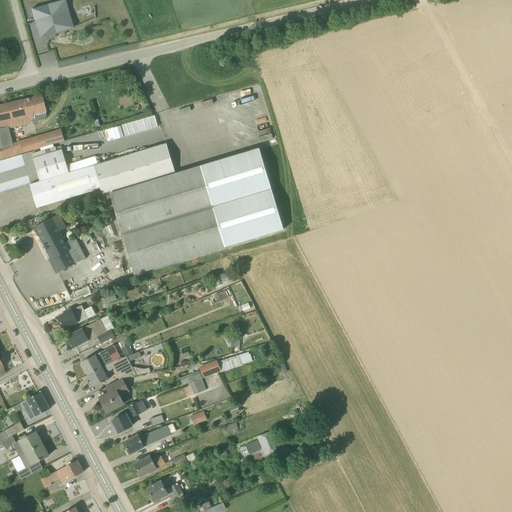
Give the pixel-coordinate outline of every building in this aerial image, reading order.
[(56,33),(55,31),(63,28),(63,31),(73,28),(71,20),(65,21),(63,13),(69,12),(68,8),(62,0),(31,9),(37,27),(38,27),(42,35),(43,37),(56,33)] [(0,130),(35,122),(44,120),(47,116),(46,111),(47,111),(43,96),(0,105),(0,130)] [(511,108),(509,103),(468,125),(511,208),(511,108)] [(155,116),(121,126),(124,137),(158,127),(155,116)] [(108,142),(117,139),(114,128),(114,127),(104,130),(108,142)] [(256,132),(260,142),(272,137),(269,127),(256,132)] [(0,158),(0,160),(65,141),(61,129),(3,146),(0,131),(0,158)] [(166,143),(69,173),(40,182),(30,185),(37,208),(100,189),(103,196),(111,194),(135,275),(284,229),(259,148),(176,174),(166,143)] [(33,159),(40,182),(69,173),(67,165),(62,150),(33,159)] [(75,264),(68,250),(52,219),(36,227),(34,228),(38,235),(39,234),(52,259),(50,260),(57,273),(75,264)] [(220,275),(223,284),(234,280),(231,271),(220,275)] [(217,303),(229,298),(226,291),(214,296),(217,303)] [(115,293),(103,297),(105,303),(117,299),(115,293)] [(64,329),(78,322),(79,324),(96,315),(91,307),(84,311),(82,306),(72,311),(71,309),(64,312),(65,314),(58,318),(64,329)] [(89,342),(98,338),(102,344),(114,337),(111,330),(107,332),(100,320),(68,337),(71,342),(70,344),(72,347),(73,347),(74,348),(88,341),(89,342)] [(125,357),(132,354),(129,346),(122,349),(125,357)] [(117,353),(110,357),(103,360),(99,354),(95,356),(95,355),(81,362),(88,375),(113,362),(121,359),(117,353)] [(127,357),(121,359),(113,362),(88,375),(94,387),(108,380),(105,373),(111,370),(117,381),(121,379),(136,375),(127,357)] [(217,360),(199,367),(203,378),(221,371),(217,360)] [(284,364),(278,366),(281,375),(288,372),(284,364)] [(128,392),(121,379),(117,381),(107,386),(111,393),(100,399),(107,412),(123,404),(119,396),(128,392)] [(201,379),(190,383),(195,394),(206,390),(201,379)] [(23,409),(29,420),(50,409),(41,392),(13,408),(16,413),(23,409)] [(142,401),(136,404),(135,403),(128,407),(131,411),(112,421),(115,428),(115,429),(116,432),(118,432),(118,433),(133,426),(129,420),(147,410),(142,401)] [(232,415),(240,412),(237,406),(229,409),(232,415)] [(204,413),(191,418),(194,425),(207,419),(204,413)] [(161,416),(150,420),(153,427),(164,423),(161,416)] [(0,440),(1,443),(13,437),(25,430),(20,423),(0,434),(0,440)] [(237,423),(226,427),(229,435),(240,431),(237,423)] [(124,443),(130,455),(146,446),(171,435),(167,426),(145,435),(145,437),(141,439),(139,436),(124,443)] [(13,437),(1,443),(0,443),(0,451),(1,453),(14,445),(19,456),(42,444),(36,432),(16,443),(13,437)] [(270,432),(257,437),(265,456),(278,452),(270,432)] [(257,440),(245,445),(249,455),(261,450),(257,440)] [(42,444),(19,456),(26,468),(39,461),(49,456),(42,444)] [(157,468),(165,464),(170,462),(166,454),(153,460),(151,456),(135,464),(141,476),(150,472),(150,473),(157,469),(157,468)] [(184,454),(172,460),(176,467),(188,461),(184,454)] [(77,460),(46,477),(42,479),(46,487),(51,485),(50,483),(59,478),(62,483),(84,472),(77,460)] [(32,475),(28,468),(18,473),(21,480),(32,475)] [(161,482),(148,489),(154,502),(168,495),(168,494),(173,491),(176,497),(182,493),(177,483),(170,487),(171,488),(166,490),(161,482)] [(189,494),(177,500),(181,506),(192,500),(189,494)] [(223,503),(218,506),(220,511),(226,510),(223,503)]
